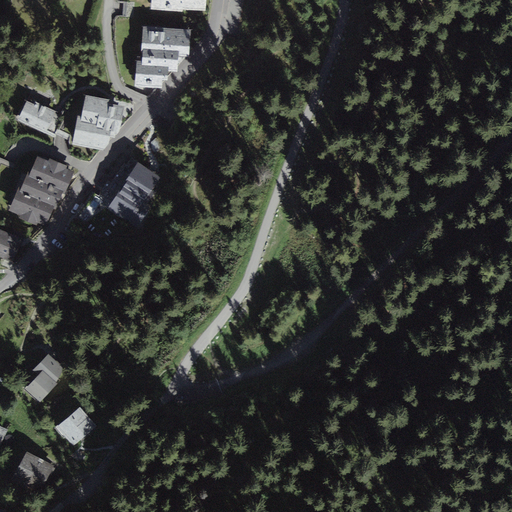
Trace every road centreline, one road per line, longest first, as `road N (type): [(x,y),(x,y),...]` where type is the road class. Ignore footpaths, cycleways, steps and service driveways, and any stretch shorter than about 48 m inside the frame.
road 1 (unclassified): [(189,360),(242,292),(339,37),(344,0)]
road 2 (track): [(431,215),(356,298),(263,371),(193,394),(178,379),(189,360)]
road 3 (residential): [(157,107),(91,174),(54,233),(5,286)]
road 4 (track): [(193,394),(151,410),(59,511)]
road 5 (residential): [(157,107),(116,90),(108,0)]
road 6 (residential): [(218,0),(215,24),(157,107)]
